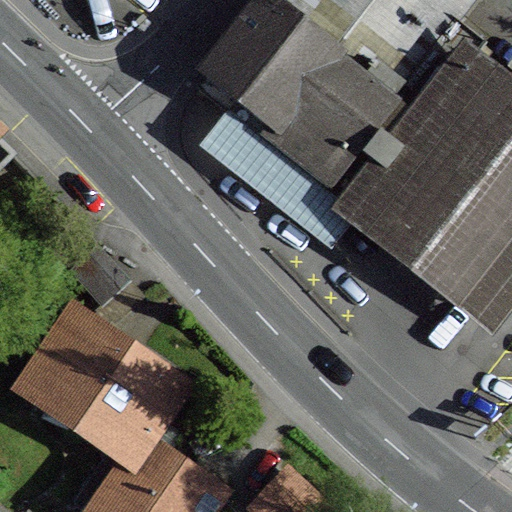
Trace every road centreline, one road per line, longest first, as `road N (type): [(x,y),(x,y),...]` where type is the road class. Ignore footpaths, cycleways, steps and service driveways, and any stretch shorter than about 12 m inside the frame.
road 1 (primary): [(457,496),(252,307),(91,128)]
road 2 (residential): [(91,128),(217,0)]
road 3 (primary): [(91,128),(0,40)]
